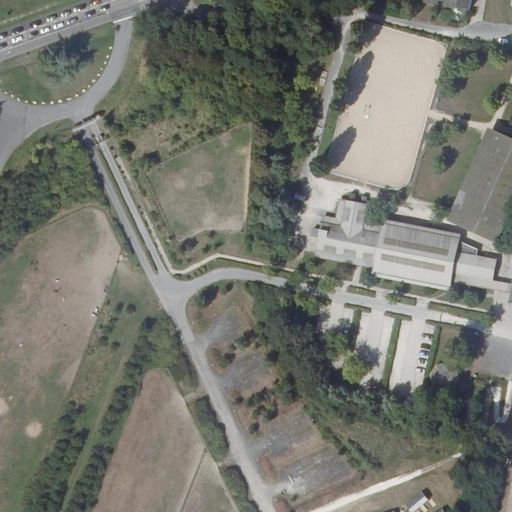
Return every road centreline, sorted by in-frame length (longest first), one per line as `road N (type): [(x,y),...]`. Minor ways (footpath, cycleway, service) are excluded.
road 1 (track): [(491,329),(477,444),(330,511)]
road 2 (track): [(262,511),(162,293)]
road 3 (unclassified): [(0,100),(49,113),(100,91),(123,45),(121,14)]
road 4 (unknown): [(304,179),(348,11)]
road 5 (unclassified): [(0,58),(121,14)]
